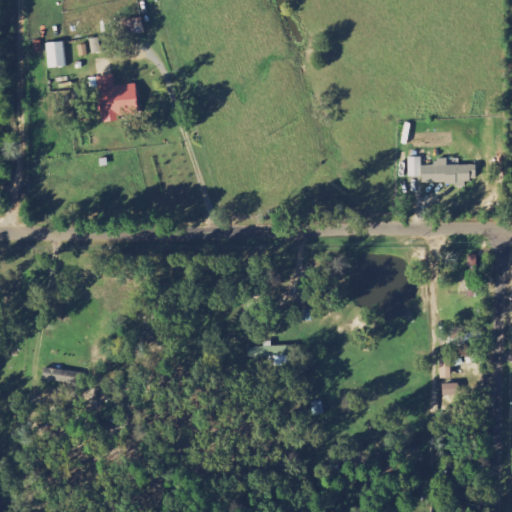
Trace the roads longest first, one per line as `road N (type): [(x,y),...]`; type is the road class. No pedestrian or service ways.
road 1 (residential): [(511,227),(0,232)]
road 2 (residential): [(497,227),(497,511)]
